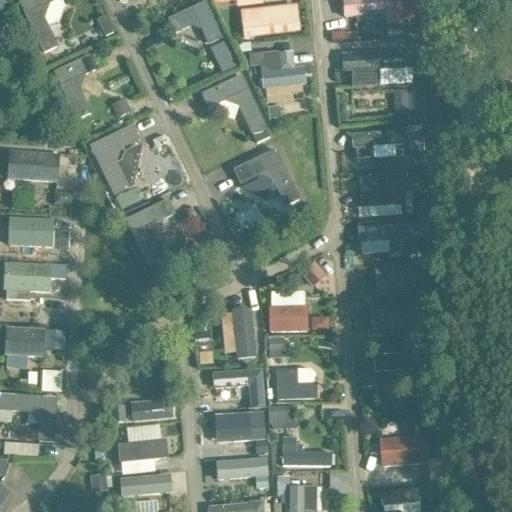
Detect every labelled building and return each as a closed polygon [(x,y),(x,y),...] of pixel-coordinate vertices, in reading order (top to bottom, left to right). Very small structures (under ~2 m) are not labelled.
[(23,0),(19,2),(44,53),(57,47),(43,18),(48,5),(58,0),(23,0)] [(410,19),(408,0),(375,0),(344,3),(345,10),(346,18),(361,17),(365,17),(365,22),(387,21),(387,25),(400,23),(400,20),(410,19)] [(175,34),(192,26),(201,29),(209,45),(222,38),(205,3),(169,20),(175,34)] [(279,21),(277,10),(245,14),(246,25),(242,26),(243,32),(244,38),(299,32),(297,18),(279,21)] [(104,16),(97,19),(105,36),(112,32),(104,16)] [(508,22),(494,24),(498,66),(511,65),(508,22)] [(400,28),(387,29),(388,38),(401,37),(400,28)] [(358,40),(357,32),(346,33),(347,41),(358,40)] [(236,67),(225,42),(210,49),(221,74),(236,67)] [(251,52),(250,44),(237,46),(239,54),(251,52)] [(412,52),(344,55),(345,73),(351,73),(352,91),(377,90),(376,72),(410,70),(412,70),(412,52)] [(278,53),(248,55),(249,68),(261,67),(262,73),(263,83),(264,90),(304,85),(302,69),(294,70),(293,53),(278,54),(278,53)] [(90,115),(78,91),(85,76),(96,71),(89,56),(53,73),(76,122),(90,115)] [(241,77),(202,96),(208,109),(225,101),(238,106),(252,135),(265,129),(241,77)] [(427,111),(427,93),(407,93),(408,112),(427,111)] [(394,120),(394,102),(364,101),(364,119),(394,120)] [(126,105),(115,111),(120,122),(131,116),(126,105)] [(280,107),(267,108),(269,120),(281,119),(280,107)] [(128,190),(115,163),(119,150),(138,140),(132,127),(90,147),(114,196),(128,190)] [(423,128),(408,129),(409,153),(424,152),(423,128)] [(267,132),(253,139),(258,148),(271,142),(267,132)] [(371,159),(370,148),(377,148),(395,147),(404,146),(404,132),(353,135),(353,142),(354,149),(356,148),(357,159),(371,159)] [(275,151),(234,171),(240,185),(260,175),(273,180),(285,207),(299,200),(275,151)] [(9,180),(57,183),(59,156),(11,153),(9,180)] [(419,156),(403,157),(404,175),(421,174),(420,170),(419,156)] [(359,179),(361,208),(401,206),(400,177),(359,179)] [(55,193),(54,206),(71,207),(72,194),(55,193)] [(417,193),(406,193),(407,215),(418,214),(417,193)] [(127,195),(116,200),(121,211),(132,205),(127,195)] [(168,201),(126,221),(150,270),(163,264),(150,237),(155,224),(174,215),(168,201)] [(304,207),(294,212),(300,226),(310,221),(304,207)] [(11,220),(10,247),(52,249),(53,222),(11,220)] [(403,226),(359,229),(360,244),(388,242),(389,254),(403,253),(402,241),(404,241),(420,240),(421,255),(427,254),(427,258),(442,257),(440,224),(403,226)] [(54,233),(53,245),(69,245),(69,233),(54,233)] [(327,276),(315,262),(300,275),(312,289),(327,276)] [(6,265),(5,292),(6,292),(6,301),(30,302),(30,293),(50,294),(50,281),(65,281),(65,267),(51,267),(6,265)] [(378,296),(418,293),(417,265),(377,267),(378,296)] [(163,268),(151,274),(157,288),(170,283),(163,268)] [(269,308),(270,333),(306,333),(305,308),(269,308)] [(237,359),(254,358),(250,311),(233,312),(237,359)] [(420,327),(419,312),(371,314),(372,330),(420,327)] [(437,322),(427,323),(428,334),(437,334),(437,322)] [(6,356),(42,358),(44,331),(8,329),(6,356)] [(46,331),(45,346),(62,347),(63,333),(46,331)] [(206,331),(193,332),(194,345),(207,344),(206,331)] [(280,338),(269,338),(269,349),(269,356),(281,356),(280,349),(280,338)] [(428,355),(374,357),(375,373),(428,371),(428,355)] [(46,390),(63,390),(63,371),(47,371),(46,390)] [(264,407),(261,371),(214,375),(214,381),(215,389),(249,387),(251,408),(264,407)] [(298,386),(297,372),(275,373),(276,383),(276,387),(278,403),(317,400),(315,384),(298,386)] [(436,382),(425,383),(426,394),(437,393),(436,382)] [(154,404),(132,406),(133,422),(172,418),(169,386),(152,388),(154,404)] [(56,400),(0,396),(0,410),(30,413),(40,423),(39,442),(53,443),(56,400)] [(417,399),(408,406),(417,417),(426,410),(417,399)] [(285,410),(270,412),(271,424),(274,424),(274,431),(283,430),(282,423),(286,423),(285,410)] [(123,411),(111,412),(112,423),(124,422),(123,411)] [(251,415),(216,417),(217,431),(232,430),(232,443),(252,442),(251,415)] [(161,442),(159,432),(126,435),(127,446),(118,447),(120,464),(167,459),(166,442),(161,442)] [(425,437),(381,441),(383,468),(428,464),(425,437)] [(332,468),(332,454),(304,454),(304,448),(297,447),(298,440),(283,439),(283,443),(282,453),(282,467),(332,468)] [(268,442),(259,443),(260,456),(269,455),(268,442)] [(5,444),(4,455),(17,456),(17,445),(5,444)] [(0,461),(0,475),(5,478),(9,464),(3,462),(0,461)] [(265,461),(217,465),(218,481),(267,477),(265,461)] [(109,475),(90,478),(92,489),(111,486),(109,475)] [(169,477),(121,481),(122,498),(171,493),(169,477)] [(267,478),(258,478),(259,490),(268,489),(267,478)] [(277,478),(277,498),(289,498),(289,488),(289,478),(277,478)] [(438,486),(426,487),(427,499),(440,498),(438,486)] [(289,498),(288,511),(316,511),(317,488),(289,488),(289,498)] [(422,489),(382,493),(383,507),(423,503),(422,489)] [(263,511),(262,502),(248,503),(249,506),(209,509),(209,511),(263,511)]
